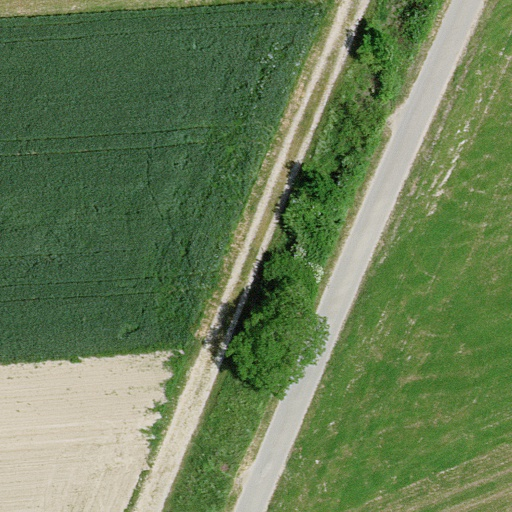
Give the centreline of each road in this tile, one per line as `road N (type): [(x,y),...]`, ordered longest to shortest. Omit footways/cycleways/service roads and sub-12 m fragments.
road 1 (track): [(272,511),(475,0)]
road 2 (track): [(159,511),(357,0)]
